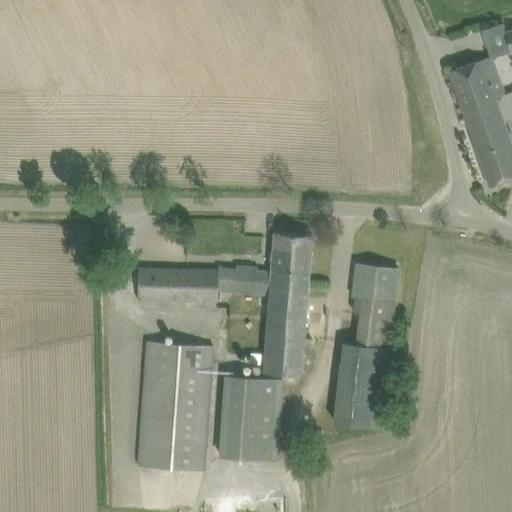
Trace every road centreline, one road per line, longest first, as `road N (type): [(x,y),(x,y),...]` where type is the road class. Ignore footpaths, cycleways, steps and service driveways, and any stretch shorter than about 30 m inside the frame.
road 1 (unclassified): [(466,219),(305,207),(0,202)]
road 2 (track): [(360,211),(347,232),(325,392),(298,416),(292,511)]
road 3 (unclassified): [(466,219),(445,99),(405,0)]
